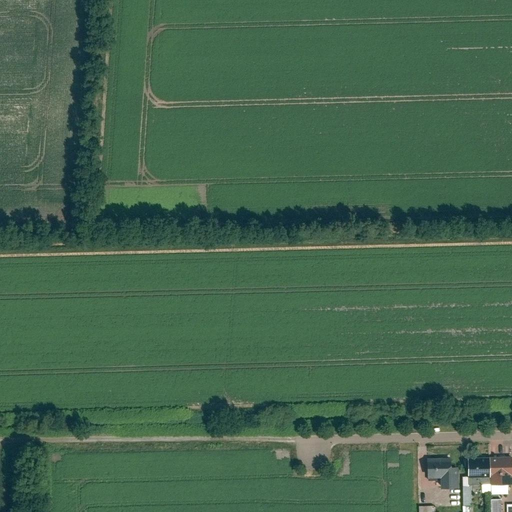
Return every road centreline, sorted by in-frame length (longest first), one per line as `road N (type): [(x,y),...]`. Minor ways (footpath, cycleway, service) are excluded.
road 1 (track): [(314,451),(291,439),(12,439)]
road 2 (residential): [(511,435),(330,439),(314,451)]
